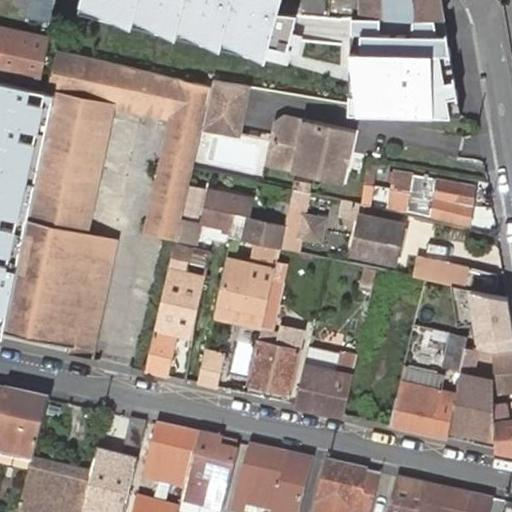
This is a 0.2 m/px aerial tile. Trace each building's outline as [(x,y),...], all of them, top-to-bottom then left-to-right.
[(23,0),(21,11),(50,17),(54,0),(23,0)] [(281,0),(84,0),(80,15),(292,68),(302,32),(350,33),(350,112),(461,115),(445,18),(368,16),(342,15),(279,9),(281,0)] [(342,15),(368,16),(368,0),(281,0),(279,9),(342,15)] [(445,18),(441,0),(368,0),(368,16),(385,16),(445,18)] [(0,72),(41,81),(51,38),(0,27),(0,72)] [(115,107),(118,97),(85,89),(52,81),(57,49),(53,57),(44,91),(59,94),(115,107)] [(85,89),(93,57),(57,49),(52,81),(85,89)] [(174,111),(181,79),(93,57),(85,89),(118,97),(174,111)] [(194,165),(203,126),(212,86),(181,79),(174,111),(146,231),(148,231),(144,247),(174,254),(176,242),(177,238),(183,213),(189,184),(194,165)] [(238,134),(249,85),(213,80),(212,86),(203,126),(238,134)] [(0,336),(2,337),(4,330),(30,219),(59,94),(44,91),(0,81),(0,336)] [(59,94),(30,219),(86,233),(115,107),(59,94)] [(277,119),(267,162),(343,180),(355,131),(282,116),(277,119)] [(361,203),(368,204),(376,163),(369,162),(361,203)] [(394,171),(388,204),(408,208),(432,214),(469,224),(475,185),(415,175),(394,171)] [(205,188),(189,184),(183,213),(198,216),(205,188)] [(311,191),(294,188),(285,225),(280,247),(300,251),(305,230),(302,229),(311,191)] [(229,235),(232,236),(257,242),(280,247),(285,225),(248,217),(252,198),(209,189),(202,222),(231,228),(229,235)] [(355,252),(394,261),(395,258),(398,245),(399,239),(402,225),(403,223),(363,215),(355,252)] [(69,345),(67,352),(91,357),(118,240),(86,233),(30,219),(4,330),(69,345)] [(174,254),(170,267),(205,275),(211,250),(176,242),(174,254)] [(280,247),(257,242),(252,263),(230,258),(217,315),(234,319),(238,304),(266,311),(268,300),(273,277),(280,247)] [(421,255),(418,277),(472,288),(496,293),(498,272),(421,255)] [(361,287),(373,290),(378,268),(366,265),(361,287)] [(170,267),(160,310),(177,315),(174,329),(180,330),(194,334),(205,275),(170,267)] [(259,340),(249,381),(291,391),(300,349),(278,344),(270,342),(279,302),(284,280),(273,277),(268,300),(266,311),(262,325),(259,340)] [(496,293),(472,288),(481,348),(494,351),(511,349),(511,321),(508,296),(496,293)] [(234,319),(262,325),(266,311),(238,304),(234,319)] [(160,310),(147,370),(170,375),(180,330),(174,329),(177,315),(160,310)] [(281,324),(278,344),(300,349),(305,328),(281,324)] [(463,367),(469,344),(471,334),(454,331),(447,363),(463,367)] [(458,392),(450,426),(496,436),(495,402),(495,380),(476,375),(479,360),(481,348),(476,346),(469,344),(463,367),(463,368),(458,392)] [(305,364),(296,403),(344,414),(358,355),(340,351),(309,345),(305,364)] [(481,348),(479,360),(494,364),(494,351),(481,348)] [(495,402),(505,401),(503,390),(511,388),(511,349),(494,351),(494,364),(495,380),(495,402)] [(225,355),(205,350),(198,381),(218,386),(225,355)] [(399,396),(392,424),(433,433),(447,436),(450,426),(458,392),(443,389),(446,375),(406,366),(403,376),(402,380),(399,396)] [(49,399),(6,390),(0,412),(0,455),(32,463),(33,458),(49,399)] [(511,399),(507,401),(505,401),(495,402),(496,436),(496,447),(511,450),(511,399)] [(147,421),(132,417),(124,445),(140,448),(147,421)] [(199,433),(157,423),(144,471),(151,473),(150,477),(174,483),(165,511),(178,511),(186,481),(199,433)] [(221,438),(199,433),(186,481),(192,482),(183,511),(219,511),(235,454),(218,449),(221,438)] [(238,442),(221,438),(218,449),(235,454),(238,442)] [(288,453),(250,444),(239,488),(233,511),(235,511),(242,511),(244,504),(273,511),(277,497),(288,453)] [(98,452),(93,472),(86,498),(83,510),(82,511),(93,511),(95,508),(112,511),(123,511),(124,507),(128,493),(137,460),(98,452)] [(297,511),(312,458),(288,453),(277,497),(273,511),(272,511),(297,511)] [(93,472),(33,458),(32,463),(20,509),(18,511),(34,511),(35,510),(38,498),(70,506),(68,511),(82,511),(83,510),(86,498),(93,472)] [(369,471),(326,461),(313,511),(372,511),(382,473),(369,471)] [(418,511),(427,484),(399,477),(389,511),(418,511)] [(466,511),(472,494),(427,484),(418,511),(466,511)] [(140,511),(145,497),(128,493),(124,507),(123,511),(140,511)] [(490,511),(494,499),(472,494),(466,511),(490,511)] [(43,511),(68,511),(70,506),(38,498),(35,510),(43,511)]
